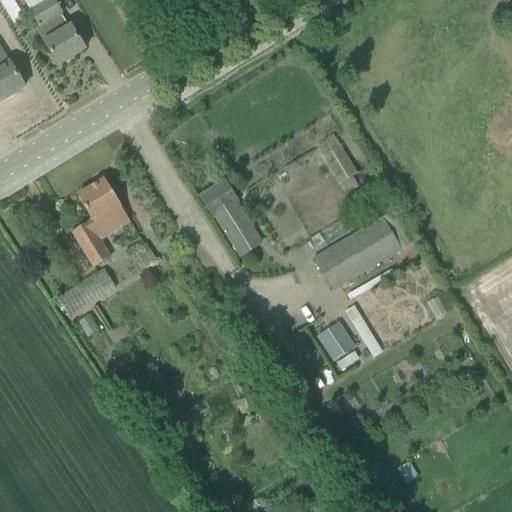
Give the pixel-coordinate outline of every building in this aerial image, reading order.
[(63,14),(54,0),(22,0),(30,14),(39,28),(36,30),(59,67),(85,51),(71,27),(68,28),(61,16),(63,14)] [(0,103),(24,88),(10,65),(9,65),(0,49),(0,103)] [(339,186),(357,175),(335,137),(316,148),(339,186)] [(111,259),(100,241),(130,223),(120,209),(121,209),(105,181),(78,198),(92,222),(73,234),(94,269),(111,259)] [(241,259),(262,245),(233,202),(212,216),(241,259)] [(396,212),(313,260),(332,292),(415,244),(396,212)] [(142,274),(157,265),(145,246),(130,255),(142,274)] [(70,319),(116,290),(104,271),(59,300),(68,316),(70,319)] [(354,306),(345,312),(372,357),(382,351),(354,306)] [(356,350),(345,334),(323,349),(333,365),(356,350)] [(156,387),(161,387),(165,384),(165,379),(161,375),(156,375),(152,378),(152,384),(156,387)] [(136,405),(129,394),(119,401),(126,412),(136,405)] [(254,396),(246,399),(252,413),(260,410),(254,396)]
